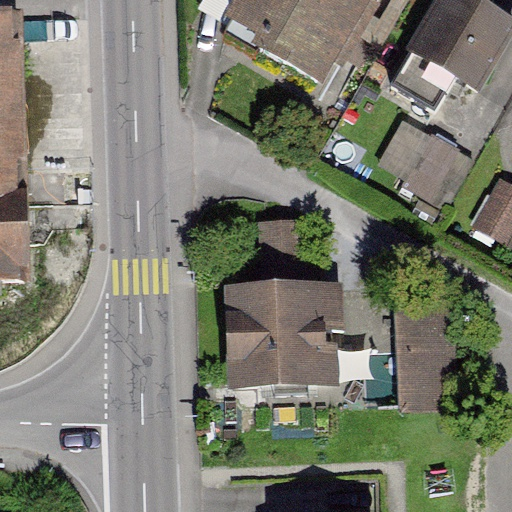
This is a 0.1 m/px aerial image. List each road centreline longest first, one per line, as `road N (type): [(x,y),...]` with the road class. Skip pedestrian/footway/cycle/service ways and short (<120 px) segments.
road 1 (residential): [(139,128),(179,127),(511,319)]
road 2 (tertiary): [(139,128),(144,428)]
road 3 (residential): [(144,428),(0,422)]
road 4 (tertiary): [(136,0),(139,128)]
